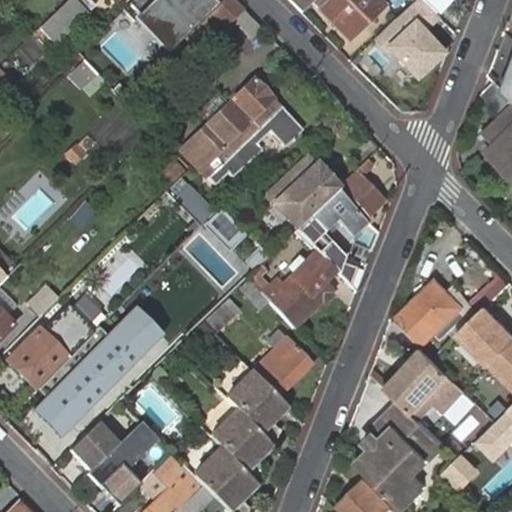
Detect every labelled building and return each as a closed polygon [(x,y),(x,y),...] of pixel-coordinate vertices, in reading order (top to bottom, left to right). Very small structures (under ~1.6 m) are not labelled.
[(93,7),(85,0),(70,0),(40,29),(54,43),(93,7)] [(138,19),(170,54),(220,2),(218,0),(133,0),(123,9),(134,22),(138,19)] [(244,12),(231,0),(228,0),(196,31),(209,45),(244,12)] [(287,0),(295,7),(304,16),(315,5),(320,0),(287,0)] [(320,0),(315,5),(322,13),(352,42),(386,8),(377,0),(372,0),(370,3),(366,0),(320,0)] [(438,17),(421,0),(412,0),(371,39),(414,83),(445,52),(424,31),(438,17)] [(421,0),(438,17),(454,0),(421,0)] [(80,90),(95,71),(79,58),(64,77),(80,90)] [(511,63),(502,90),(511,100),(511,63)] [(271,124),(283,112),(255,83),(182,152),(201,172),(210,182),(228,165),(271,124)] [(511,108),(509,105),(482,130),(492,142),(486,148),(511,175),(511,108)] [(303,133),(283,112),(271,124),(228,165),(219,174),(210,182),(216,188),(229,175),(233,180),(263,152),(258,147),(270,135),(286,151),(303,133)] [(62,154),(73,165),(94,144),(84,133),(62,154)] [(174,174),(164,163),(153,173),(163,184),(174,174)] [(381,199),(356,174),(340,190),(365,216),(381,199)] [(309,176),(286,197),(265,216),(278,229),(265,242),(275,252),(297,232),(306,222),(317,212),(331,198),(309,176)] [(366,223),(336,194),(331,198),(317,212),(306,222),(297,232),(323,258),(334,269),(341,276),(350,285),(357,266),(343,260),(345,254),(324,235),(338,220),(357,238),(368,226),(366,223)] [(0,245),(0,272),(7,280),(21,266),(0,245)] [(282,287),(268,300),(270,302),(293,327),(331,288),(323,280),(334,269),(323,258),(312,269),(306,263),(293,276),(301,284),(290,294),(282,287)] [(268,300),(251,281),(242,289),(261,310),(270,302),(268,300)] [(438,284),(400,320),(428,348),(438,338),(464,311),(448,294),(438,284)] [(57,296),(47,285),(28,305),(38,314),(57,296)] [(455,288),(448,294),(464,311),(438,338),(444,344),(456,333),(478,312),(455,288)] [(227,297),(202,319),(213,332),(238,310),(227,297)] [(511,332),(486,304),(478,312),(456,333),(488,367),(491,366),(511,387),(511,332)] [(8,360),(37,390),(38,389),(87,341),(113,316),(103,307),(76,332),(57,350),(43,335),(38,330),(8,360)] [(138,310),(37,415),(66,442),(167,338),(138,310)] [(0,339),(13,327),(0,313),(0,339)] [(57,350),(76,332),(61,317),(43,335),(57,350)] [(265,343),(274,352),(286,341),(277,332),(265,343)] [(274,352),(256,370),(281,395),(311,366),(286,341),(274,352)] [(434,405),(455,383),(451,380),(446,375),(423,351),(385,391),(400,405),(417,421),(422,418),(426,418),(433,411),(431,407),(434,405)] [(288,409),(251,371),(223,397),(235,410),(266,441),(277,430),(272,425),(288,409)] [(445,415),(465,395),(455,383),(434,405),(445,415)] [(374,454),(359,469),(400,511),(407,511),(428,491),(417,479),(446,448),(417,421),(400,405),(377,430),(387,440),(382,444),(374,454)] [(266,441),(235,410),(220,425),(259,462),(273,449),(266,441)] [(157,439),(141,422),(117,445),(90,472),(86,476),(100,488),(109,479),(118,487),(111,493),(122,504),(140,486),(125,472),(157,439)] [(90,472),(117,445),(97,425),(83,437),(69,451),(90,472)] [(259,462),(220,425),(208,436),(219,448),(250,480),(261,469),(257,465),(259,462)] [(277,430),(266,441),(273,449),(281,433),(277,430)] [(367,447),(374,454),(382,444),(376,438),(367,447)] [(444,479),(477,511),(495,511),(496,511),(485,499),(511,472),(511,463),(491,442),(468,465),(463,460),(461,462),(444,479)] [(250,480),(219,448),(192,475),(204,487),(215,499),(228,511),(240,511),(245,507),(241,504),(257,487),(250,480)] [(147,511),(178,511),(202,488),(171,456),(154,473),(171,489),(159,501),(147,511)] [(265,473),(261,469),(250,480),(257,487),(265,473)] [(171,489),(154,473),(143,483),(159,501),(171,489)] [(109,479),(100,488),(119,508),(122,504),(111,493),(118,487),(109,479)] [(371,511),(368,508),(379,498),(364,482),(338,507),(343,511),(371,511)] [(202,488),(178,511),(201,511),(215,499),(204,487),(202,488)] [(379,511),(386,505),(379,498),(368,508),(371,511),(379,511)] [(23,511),(15,503),(6,511),(23,511)]
